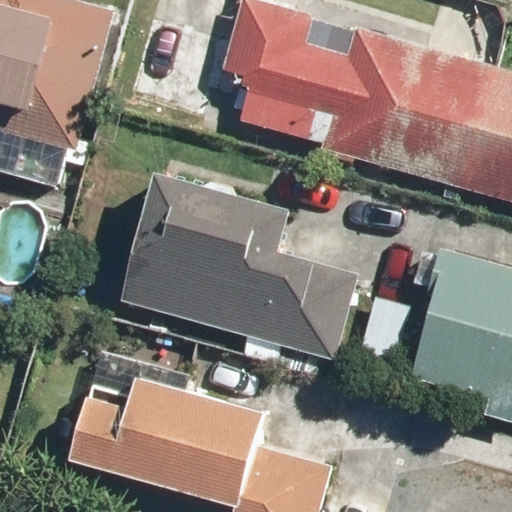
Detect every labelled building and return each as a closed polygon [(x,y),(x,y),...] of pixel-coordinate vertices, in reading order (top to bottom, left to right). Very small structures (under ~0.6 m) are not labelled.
[(0,0),(0,168),(62,186),(74,145),(83,148),(122,9),(89,0),(0,0)] [(247,0),(229,69),(258,77),(247,117),(329,140),(328,146),(511,196),(511,66),(361,25),(354,52),(310,40),(317,12),(272,0),(247,0)] [(225,37),(155,17),(132,95),(202,115),(225,37)] [(296,205),(162,169),(126,300),(341,357),(364,270),(285,248),(296,205)] [(511,262),(454,247),(418,375),(511,401),(511,262)] [(415,303),(379,294),(362,365),(398,374),(415,303)] [(264,443),(273,410),(191,388),(196,370),(108,346),(77,458),(240,502),(237,511),(325,511),(339,464),(264,443)]
